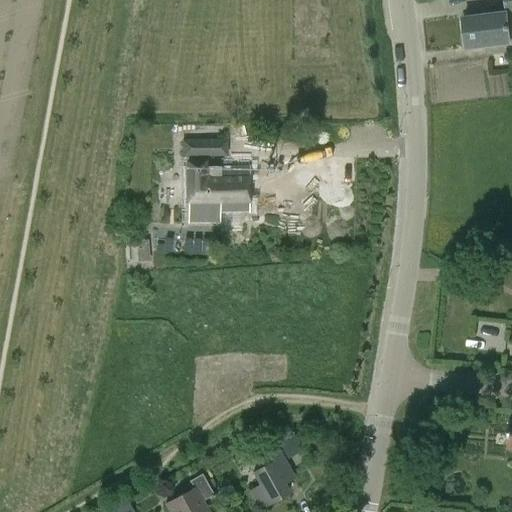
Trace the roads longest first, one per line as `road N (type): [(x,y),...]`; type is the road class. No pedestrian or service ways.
road 1 (tertiary): [(391,376),(414,245),(417,123),(401,0)]
road 2 (residential): [(71,511),(246,412),(278,407),(383,417)]
road 3 (residential): [(391,376),(511,387)]
